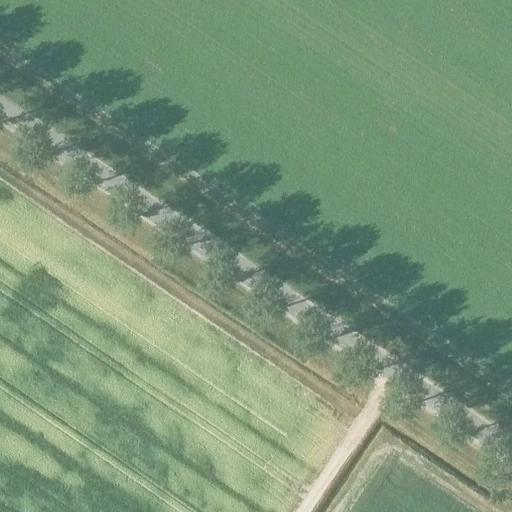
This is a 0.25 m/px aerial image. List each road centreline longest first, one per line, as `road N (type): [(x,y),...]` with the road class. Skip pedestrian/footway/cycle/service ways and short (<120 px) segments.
road 1 (secondary): [(511,452),(0,110)]
road 2 (unknown): [(393,372),(303,511)]
